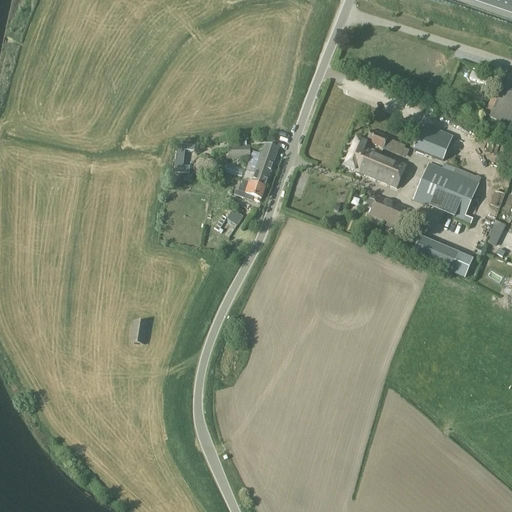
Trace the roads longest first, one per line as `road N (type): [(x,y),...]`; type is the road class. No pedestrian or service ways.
road 1 (unclassified): [(235,511),(200,425),(199,379),(349,0)]
road 2 (unknown): [(320,70),(457,135),(485,175),(465,237),(439,232),(399,205),(413,157)]
